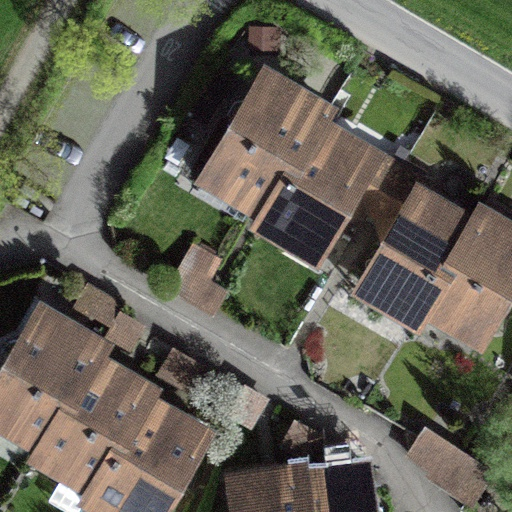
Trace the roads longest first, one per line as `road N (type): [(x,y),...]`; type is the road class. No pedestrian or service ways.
road 1 (residential): [(437,511),(357,428),(67,241)]
road 2 (residential): [(198,0),(67,241)]
road 3 (unclassified): [(337,0),(511,102)]
road 4 (track): [(64,0),(0,113)]
